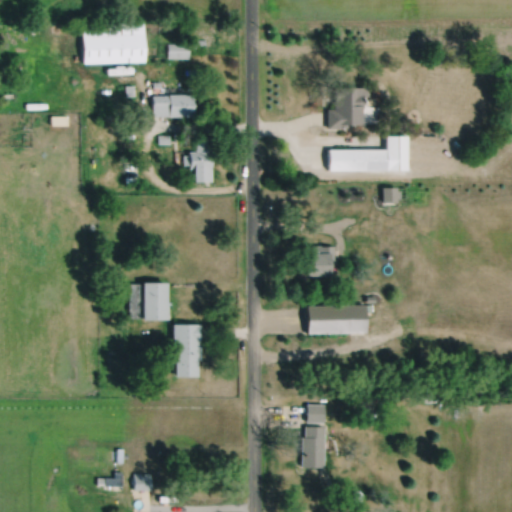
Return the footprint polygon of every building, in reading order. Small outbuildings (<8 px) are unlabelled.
[(80,23),(81,62),(143,61),(142,22),(80,23)] [(196,38),(196,46),(204,47),(204,38),(196,38)] [(166,42),(166,57),(187,57),(188,43),(166,42)] [(123,84),(124,96),(132,95),(131,84),(123,84)] [(325,108),(325,125),(357,125),(357,107),(359,107),(359,96),(366,96),(366,86),(333,86),(333,108),(325,108)] [(151,94),(151,115),(193,115),(193,93),(167,93),(167,94),(151,94)] [(377,111),(374,114),(374,119),(377,122),(382,122),(385,118),(385,114),(381,111),(377,111)] [(48,115),(48,125),(65,125),(65,115),(48,115)] [(156,133),(156,141),(168,141),(167,133),(156,133)] [(326,145),(326,168),(404,167),(404,134),(383,134),(384,145),(326,145)] [(197,137),(197,141),(193,141),(193,148),(187,148),(187,152),(181,152),(181,162),(187,162),(187,166),(192,166),(192,179),(209,179),(209,148),(208,148),(208,141),(204,141),(204,137),(197,137)] [(381,184),(381,199),(396,199),(396,195),(399,195),(399,186),(396,186),(396,184),(381,184)] [(362,202),(361,189),(344,190),(344,203),(362,202)] [(304,243),(304,272),(328,272),(328,257),(332,257),(332,243),(304,243)] [(126,281),(126,316),(164,316),(164,279),(139,279),(139,281),(126,281)] [(304,303),(305,331),(365,329),(364,301),(304,303)] [(170,321),(170,357),(173,357),(173,373),(194,373),(195,357),(198,357),(198,321),(170,321)] [(305,401),(304,420),(322,420),(323,402),(305,401)] [(359,403),(359,417),(373,417),(373,402),(359,403)] [(303,424),(303,435),(300,435),(299,464),(322,465),(323,424),(303,424)] [(95,475),(95,483),(120,484),(120,470),(112,469),(112,476),(95,475)] [(132,471),(132,488),(149,488),(149,471),(142,471),(142,474),(139,474),(139,471),(132,471)]
